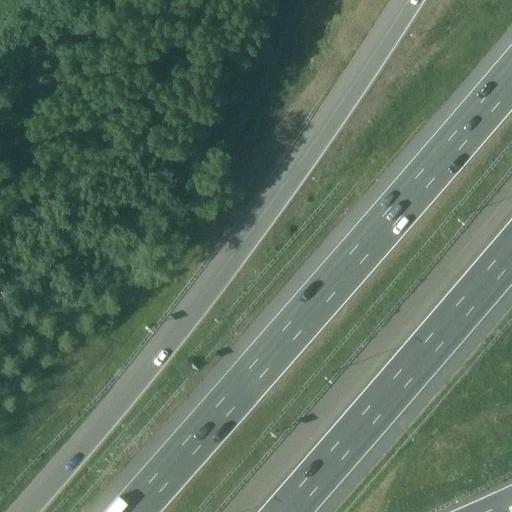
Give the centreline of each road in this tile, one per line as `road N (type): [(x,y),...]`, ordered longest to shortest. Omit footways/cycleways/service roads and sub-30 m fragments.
road 1 (motorway): [(417,0),(277,210),(31,511)]
road 2 (motorway): [(511,72),(129,511)]
road 3 (motorway): [(287,511),(511,248)]
